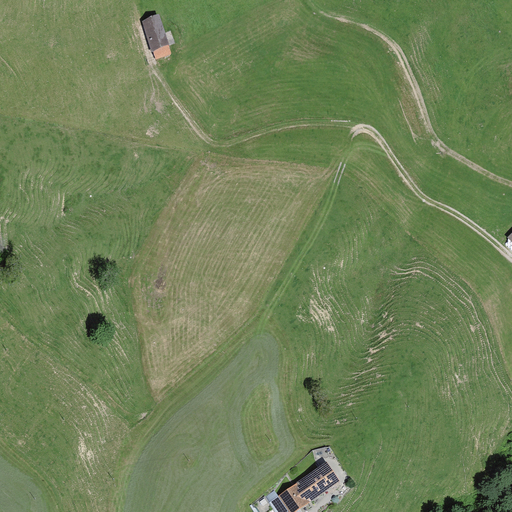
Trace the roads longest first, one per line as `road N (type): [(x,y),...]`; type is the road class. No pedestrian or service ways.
road 1 (track): [(511,255),(422,198),(369,132),(312,125),(212,143),(161,75)]
road 2 (track): [(511,186),(443,150),(399,57),(378,36),(326,10)]
road 3 (track): [(356,129),(310,244),(262,317)]
